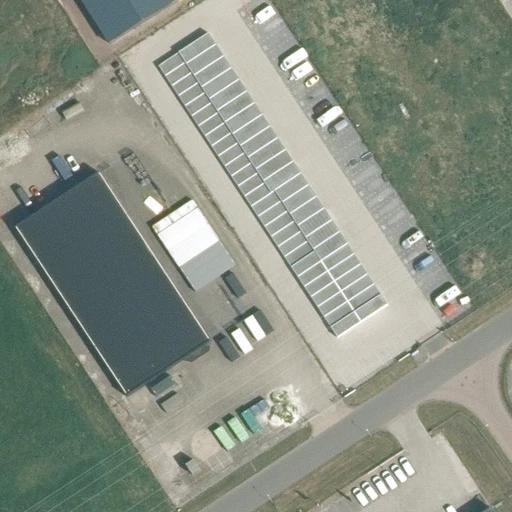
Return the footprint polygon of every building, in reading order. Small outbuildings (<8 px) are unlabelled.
[(209,35),(179,55),(186,65),(187,66),(216,47),(209,35)] [(216,47),(187,66),(192,75),(194,78),(224,58),(216,47)] [(179,55),(159,68),(165,78),(186,65),(179,55)] [(224,58),(194,78),(199,85),(202,90),(232,70),(224,58)] [(186,65),(165,78),(172,88),(192,75),(187,66),(186,65)] [(232,70),(202,90),(205,94),(210,101),(239,81),(232,70)] [(192,75),(172,88),(178,98),(199,85),(194,78),(192,75)] [(239,81),(210,101),(212,104),(217,113),(247,93),(239,81)] [(199,85),(178,98),(185,108),(205,94),(202,90),(199,85)] [(247,93),(217,113),(219,114),(225,124),(255,105),(247,93)] [(205,94),(185,108),(192,118),(212,104),(210,101),(205,94)] [(212,104),(192,118),(198,128),(219,114),(217,113),(212,104)] [(255,105),(225,124),(232,134),(233,136),(262,116),(255,105)] [(219,114),(198,128),(205,138),(225,124),(219,114)] [(262,116),(233,136),(238,144),(241,147),(270,128),(262,116)] [(225,124),(205,138),(211,148),(232,134),(225,124)] [(270,128),(241,147),(245,154),(248,159),(278,139),(270,128)] [(232,134),(211,148),(218,158),(238,144),(233,136),(232,134)] [(278,139),(248,159),(252,164),(256,171),(286,151),(278,139)] [(238,144),(218,158),(225,168),(245,154),(241,147),(238,144)] [(286,151),(256,171),(258,174),(264,182),(293,163),(286,151)] [(245,154),(225,168),(231,178),(252,164),(248,159),(245,154)] [(293,163),(264,182),(265,184),(271,194),(275,192),(301,174),(293,163)] [(252,164),(231,178),(238,188),(258,174),(256,171),(252,164)] [(258,174),(238,188),(244,197),(265,184),(264,182),(258,174)] [(301,174),(275,192),(281,202),(283,203),(309,186),(301,174)] [(210,345),(211,344),(210,343),(100,176),(99,175),(16,230),(16,231),(17,231),(127,398),(126,398),(127,399),(184,362),(192,363),(208,352),(210,345)] [(265,184),(244,197),(251,207),(271,194),(265,184)] [(309,186),(283,203),(288,212),(290,215),(317,198),(309,186)] [(271,194),(251,207),(258,217),(281,202),(275,192),(271,194)] [(317,198),(290,215),(295,222),(298,227),(325,210),(317,198)] [(281,202),(258,217),(264,228),(288,212),(283,203),(281,202)] [(325,210),(298,227),(302,232),(306,239),(332,221),(325,210)] [(288,212),(264,228),(271,238),(295,222),(290,215),(288,212)] [(332,221),(306,239),(308,242),(314,251),(340,233),(332,221)] [(295,222),(271,238),(278,248),(302,232),(298,227),(295,222)] [(302,232),(278,248),(285,258),(308,242),(306,239),(302,232)] [(340,233),(314,251),(315,252),(322,262),(322,263),(348,245),(340,233)] [(308,242),(285,258),(291,268),(315,252),(314,251),(308,242)] [(348,245),(322,263),(329,273),(355,255),(348,245)] [(315,252),(291,268),(298,278),(322,262),(315,252)] [(355,255),(329,273),(335,283),(362,265),(355,255)] [(322,262),(298,278),(305,288),(329,273),(322,263),(322,262)] [(362,265),(335,283),(342,293),(368,275),(362,265)] [(329,273),(305,288),(312,298),(335,283),(329,273)] [(368,275),(342,293),(349,303),(375,286),(368,275)] [(335,283),(312,298),(318,309),(342,293),(335,283)] [(375,286),(349,303),(355,313),(356,313),(382,296),(375,286)] [(342,293),(318,309),(325,319),(349,303),(342,293)] [(382,296),(356,313),(362,323),(388,306),(382,296)] [(349,303),(325,319),(332,329),(343,321),(347,319),(355,313),(349,303)] [(355,313),(347,319),(354,329),(362,323),(356,313),(355,313)] [(347,319),(343,321),(350,331),(354,329),(347,319)] [(343,321),(332,329),(338,339),(350,331),(343,321)]
